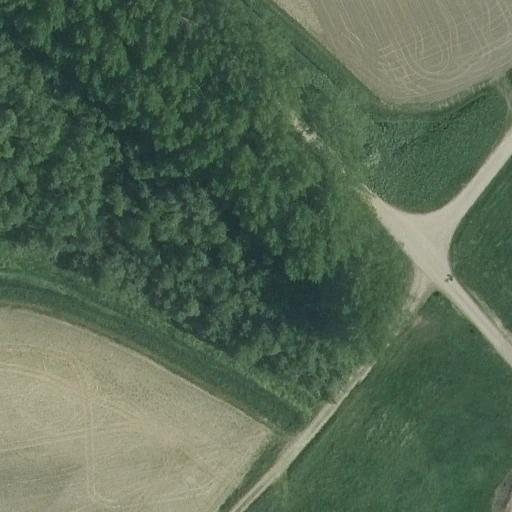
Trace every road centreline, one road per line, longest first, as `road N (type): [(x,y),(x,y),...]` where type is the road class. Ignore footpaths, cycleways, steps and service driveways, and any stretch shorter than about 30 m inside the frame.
road 1 (unclassified): [(424,254),(292,116),(165,0)]
road 2 (track): [(424,254),(408,306),(242,511)]
road 3 (unclassified): [(424,254),(511,140)]
road 4 (unclassified): [(511,354),(424,254)]
